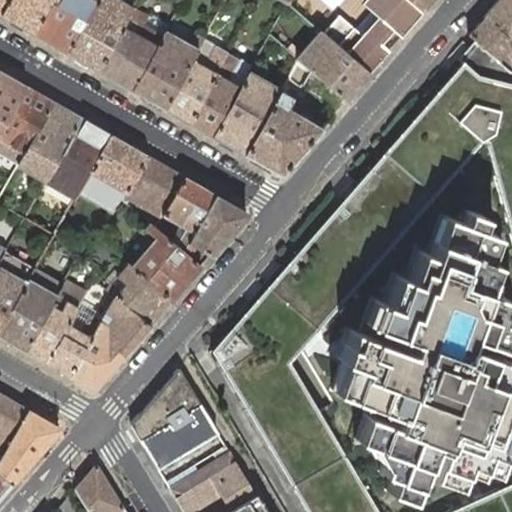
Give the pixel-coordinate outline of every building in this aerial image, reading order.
[(0,0),(0,13),(0,14),(8,0),(0,0)] [(52,0),(8,0),(0,14),(33,33),(52,0)] [(65,52),(95,0),(52,0),(33,33),(65,52)] [(132,7),(118,0),(95,0),(65,52),(96,69),(132,7)] [(289,0),(288,3),(318,31),(367,73),(422,11),(408,0),(289,0)] [(431,0),(408,0),(422,11),(431,0)] [(511,0),(497,0),(483,16),(506,36),(507,46),(511,44),(511,0)] [(96,69),(131,89),(161,36),(164,30),(169,23),(150,12),(147,16),(132,7),(96,69)] [(483,16),(468,34),(478,42),(498,59),(505,51),(505,57),(508,59),(507,49),(507,46),(506,36),(483,16)] [(131,89),(163,107),(203,38),(196,34),(191,42),(173,31),(171,34),(164,30),(161,36),(131,89)] [(295,57),(297,58),(344,100),(367,73),(318,31),(295,57)] [(163,107),(187,121),(227,53),(203,38),(163,107)] [(498,59),(478,42),(472,49),(461,61),(478,76),(511,84),(511,69),(509,70),(498,59)] [(187,121),(211,135),(247,72),(251,66),(227,53),(187,121)] [(297,58),(287,74),(334,112),(344,100),(297,58)] [(511,511),(511,84),(478,76),(461,61),(355,183),(340,200),(281,267),(267,285),(265,286),(249,304),(248,305),(239,316),(210,350),(216,361),(223,372),(233,366),(243,384),(234,389),(306,511),(511,511)] [(0,128),(25,86),(0,71),(0,128)] [(211,135),(242,153),(274,98),(256,88),(261,80),(247,72),(211,135)] [(256,88),(274,98),(278,91),(279,89),(261,80),(256,88)] [(53,101),(25,86),(0,128),(0,153),(17,163),(53,101)] [(274,98),(242,153),(278,174),(281,173),(320,127),(284,107),(290,97),(278,91),(274,98)] [(81,118),(53,101),(17,163),(45,179),(81,118)] [(110,134),(81,118),(45,179),(74,196),(80,185),(110,134)] [(146,156),(110,134),(80,185),(93,193),(98,193),(101,191),(104,185),(118,193),(122,187),(126,190),(146,156)] [(183,176),(146,156),(126,190),(123,195),(121,199),(127,204),(130,198),(155,213),(153,217),(158,220),(160,215),(161,214),(183,176)] [(213,194),(183,176),(161,214),(184,227),(174,244),(181,250),(213,194)] [(246,212),(213,194),(181,250),(186,255),(192,244),(210,255),(246,213),(246,212)] [(130,266),(170,301),(200,266),(186,255),(181,250),(174,244),(159,232),(154,227),(148,222),(143,228),(154,238),(130,266)] [(89,254),(103,262),(111,249),(97,241),(89,254)] [(0,324),(27,278),(32,269),(3,252),(0,257),(0,324)] [(127,263),(105,289),(112,295),(149,325),(170,301),(130,266),(127,263)] [(0,336),(9,341),(23,349),(55,294),(58,290),(60,285),(32,269),(27,278),(0,324),(0,336)] [(33,355),(45,362),(78,307),(86,291),(64,278),(60,285),(58,290),(55,294),(23,349),(33,355)] [(149,325),(112,295),(101,316),(104,318),(107,315),(111,318),(106,324),(105,328),(97,322),(88,337),(122,355),(123,355),(149,325)] [(78,307),(45,362),(55,367),(67,374),(88,337),(97,322),(98,320),(78,307)] [(88,337),(67,374),(82,382),(93,389),(122,355),(88,337)] [(233,366),(223,372),(234,389),(243,384),(233,366)] [(216,431),(178,368),(130,423),(157,467),(216,431)] [(8,398),(0,393),(0,453),(1,454),(27,409),(8,398)] [(42,418),(27,409),(1,454),(0,456),(0,471),(12,482),(58,429),(58,427),(42,418)] [(217,459),(228,451),(224,446),(213,452),(217,459)] [(200,479),(233,460),(228,451),(217,459),(195,471),(200,479)] [(244,499),(253,494),(233,460),(200,479),(195,471),(191,465),(165,481),(183,511),(222,511),(233,505),(244,499)] [(94,465),(74,488),(88,511),(124,511),(96,465),(94,465)] [(0,496),(12,482),(0,471),(0,496)] [(251,511),(244,499),(233,505),(222,511),(251,511)]
